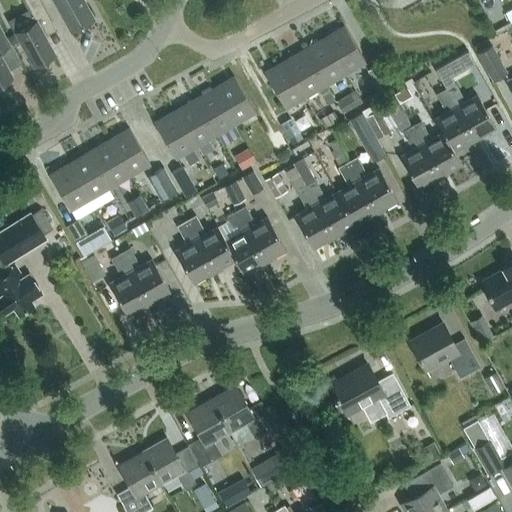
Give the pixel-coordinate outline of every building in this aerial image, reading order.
[(33,65),(55,54),(41,29),(53,22),(40,0),(23,0),(29,8),(8,20),(33,65)] [(94,19),(83,0),(54,0),(71,31),(94,19)] [(0,83),(12,77),(0,54),(0,50),(10,45),(0,25),(0,83)] [(366,62),(344,25),(324,37),(346,73),(366,62)] [(324,37),(304,49),(326,85),(346,73),(324,37)] [(507,73),(491,45),(477,53),(493,81),(507,73)] [(326,85),(304,49),(285,60),(306,96),(326,85)] [(435,69),(445,88),(455,83),(451,76),(475,62),(468,51),(435,69)] [(285,108),(306,96),(285,60),(264,72),(285,108)] [(379,91),(391,85),(379,63),(367,70),(379,91)] [(237,123),(255,112),(234,76),(215,86),(237,123)] [(455,83),(445,88),(474,139),(495,127),(477,94),(462,103),(459,97),(462,96),(455,83)] [(336,98),(343,94),(338,85),(331,89),(336,98)] [(215,86),(194,99),(215,135),(237,123),(215,86)] [(442,132),(443,132),(453,150),(474,139),(445,88),(436,93),(443,106),(446,105),(449,110),(434,118),(442,132)] [(362,102),(356,91),(337,101),(344,112),(362,102)] [(383,100),(400,130),(410,125),(393,95),(383,100)] [(194,99),(174,111),(195,147),(215,135),(194,99)] [(332,108),(318,116),(324,128),(339,120),(332,108)] [(377,137),(390,130),(378,109),(366,116),(377,137)] [(195,147),(174,111),(154,122),(175,158),(195,147)] [(362,112),(349,119),(373,161),(386,154),(362,112)] [(289,139),(290,138),(295,135),(299,133),(300,132),(291,117),(280,124),(289,139)] [(453,150),(443,132),(442,132),(428,140),(425,135),(428,133),(421,120),(411,125),(440,176),(461,164),(453,150)] [(412,142),(415,147),(400,156),(418,188),(440,176),(411,125),(402,131),(409,144),(412,142)] [(129,127),(109,139),(131,175),(150,164),(129,127)] [(267,134),(276,150),(288,144),(279,127),(267,134)] [(110,187),(131,175),(109,139),(89,150),(110,187)] [(335,139),(329,142),(333,150),(331,151),(339,166),(347,161),(335,139)] [(89,150),(70,162),(90,198),(110,187),(89,150)] [(251,151),(236,159),(242,168),(256,160),(251,151)] [(357,156),(347,161),(376,212),(397,200),(379,168),(364,176),(361,171),(364,169),(357,156)] [(303,157),(293,163),(297,171),(307,165),(303,157)] [(351,183),(337,191),(355,224),(376,212),(347,161),(339,166),(338,167),(345,180),(348,178),(351,183)] [(70,210),(90,198),(70,162),(49,174),(70,210)] [(171,170),(183,192),(194,186),(182,164),(171,170)] [(164,167),(153,173),(166,197),(177,191),(164,167)] [(252,170),(242,176),(246,184),(253,181),(256,179),(252,170)] [(265,179),(275,196),(286,189),(277,172),(265,179)] [(233,204),(245,198),(236,179),(224,185),(233,204)] [(333,236),(355,224),(337,191),(322,199),(319,194),(322,192),(315,179),(305,185),(333,236)] [(294,215),(307,237),(313,247),(333,236),(305,185),(296,190),(303,203),(306,202),(309,207),(294,215)] [(208,209),(219,202),(212,190),(201,197),(208,209)] [(135,216),(147,209),(139,194),(126,201),(135,216)] [(245,205),(236,210),(264,261),(286,249),(267,216),(253,225),(250,220),(253,218),(245,205)] [(236,210),(226,215),(234,229),(237,227),(239,232),(226,240),(225,240),(235,259),(243,273),(264,261),(236,210)] [(44,234),(31,213),(0,231),(0,254),(3,259),(44,234)] [(115,236),(127,228),(119,214),(106,222),(115,236)] [(196,214),(186,220),(214,271),(235,259),(225,240),(226,240),(218,226),(203,234),(200,229),(203,228),(196,214)] [(214,271),(186,220),(177,225),(184,238),(187,237),(190,242),(175,250),(193,282),(214,271)] [(88,234),(75,242),(83,256),(111,240),(103,226),(88,234)] [(130,247),(120,252),(149,303),(170,291),(152,259),(137,267),(134,262),(137,260),(130,247)] [(95,252),(85,257),(94,274),(104,269),(95,252)] [(127,315),(149,303),(120,252),(111,257),(118,271),(121,269),(124,274),(109,283),(127,315)] [(511,298),(511,261),(502,267),(503,269),(481,282),(496,308),(511,298)] [(0,306),(4,313),(13,307),(18,315),(34,305),(31,300),(42,293),(29,273),(22,277),(14,264),(0,273),(0,294),(2,298),(0,299),(0,306)] [(471,323),(481,341),(492,335),(482,317),(471,323)] [(449,357),(459,377),(480,366),(464,338),(454,343),(442,322),(409,340),(425,369),(449,357)] [(347,413),(362,405),(370,420),(385,412),(388,416),(410,404),(392,372),(377,380),(367,363),(354,370),(355,372),(331,385),(347,413)] [(484,377),(493,392),(504,386),(496,371),(484,377)] [(235,384),(211,398),(229,430),(245,421),(254,436),(274,424),(261,400),(248,408),(235,384)] [(221,454),(212,439),(229,430),(211,398),(186,411),(201,438),(189,445),(200,466),(221,454)] [(488,472),(501,465),(511,484),(511,451),(499,459),(476,419),(462,428),(488,472)] [(196,482),(189,470),(198,465),(188,446),(175,452),(166,436),(142,450),(160,482),(176,473),(185,488),(196,482)] [(433,442),(421,448),(429,463),(442,455),(433,442)] [(458,446),(447,453),(453,463),(464,456),(463,454),(458,447),(458,446)] [(280,475),(288,470),(297,465),(289,451),(287,447),(270,457),(280,475)] [(144,492),(160,482),(142,450),(117,464),(130,486),(117,493),(127,511),(142,511),(152,507),(144,492)] [(400,503),(404,511),(441,511),(446,509),(437,494),(453,485),(440,462),(403,483),(411,497),(400,503)] [(308,478),(292,487),(299,501),(315,492),(308,478)] [(227,506),(239,499),(231,484),(219,491),(227,506)] [(472,508),(495,495),(489,485),(466,498),(472,508)] [(218,505),(213,496),(201,503),(206,511),(218,505)] [(248,501),(229,507),(230,511),(250,511),(252,511),(248,501)] [(501,511),(495,501),(475,511),(501,511)]
